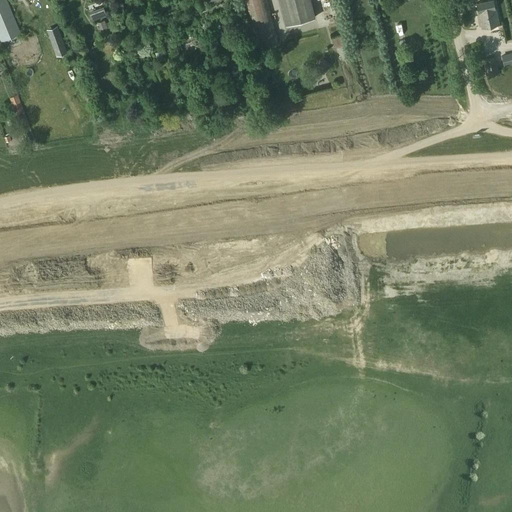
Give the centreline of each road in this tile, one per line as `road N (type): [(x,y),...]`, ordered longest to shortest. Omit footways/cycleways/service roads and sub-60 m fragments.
road 1 (unclassified): [(0,203),(153,180),(371,165)]
road 2 (unclassified): [(371,165),(511,157)]
road 3 (unclassified): [(480,127),(449,0)]
